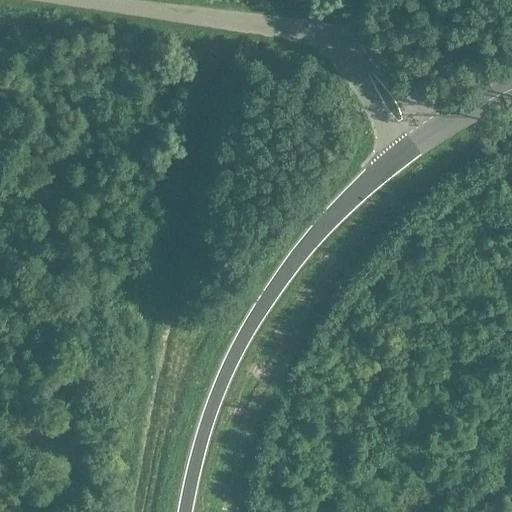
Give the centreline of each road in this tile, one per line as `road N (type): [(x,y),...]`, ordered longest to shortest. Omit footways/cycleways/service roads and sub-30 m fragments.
road 1 (trunk): [(405,152),(301,253),(255,320),(215,405),(184,511)]
road 2 (unclassified): [(61,0),(296,30),(334,40),(361,66)]
